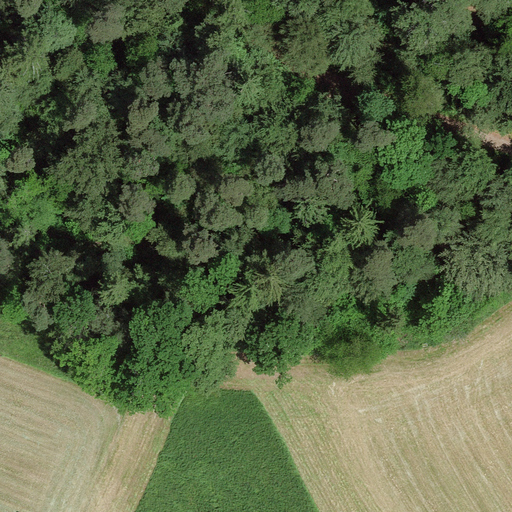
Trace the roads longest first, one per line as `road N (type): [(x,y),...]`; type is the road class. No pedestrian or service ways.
road 1 (track): [(511,177),(223,241),(0,218)]
road 2 (track): [(511,153),(214,63),(128,0)]
